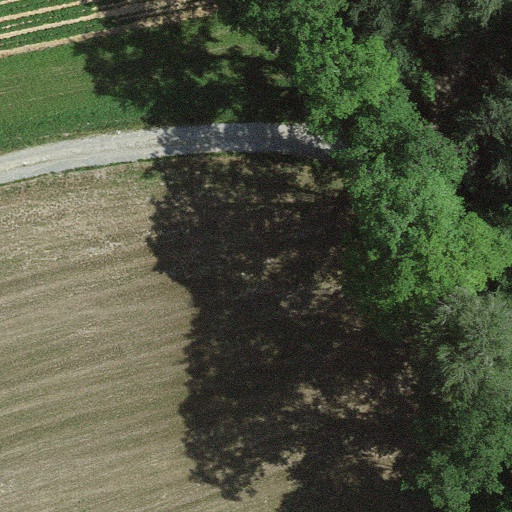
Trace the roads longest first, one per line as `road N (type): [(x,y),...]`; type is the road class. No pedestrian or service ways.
road 1 (track): [(0,174),(72,149),(284,135),(411,164),(497,0)]
road 2 (residential): [(411,164),(493,511)]
